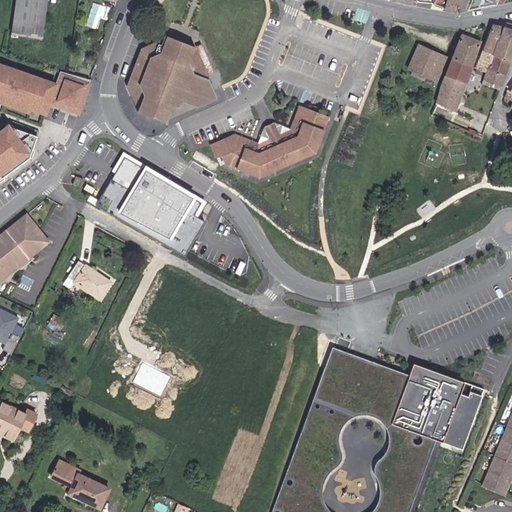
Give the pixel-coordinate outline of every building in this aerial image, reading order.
[(12,33),(42,37),(47,0),(45,0),(41,32),(13,28),(12,33)] [(41,32),(45,0),(17,0),(13,28),(41,32)] [(461,0),(446,0),(443,8),(456,13),(461,0)] [(493,55),(503,27),(493,24),(483,51),(493,55)] [(510,61),(511,54),(511,29),(506,28),(503,27),(493,55),(510,61)] [(462,34),(452,58),(472,66),(480,41),(462,34)] [(197,107),(209,102),(213,92),(193,50),(191,51),(191,49),(191,48),(190,47),(189,47),(188,47),(187,46),(186,47),(185,48),(174,44),(175,43),(174,42),(174,41),(173,40),(172,40),(171,40),(170,40),(169,41),(169,42),(165,41),(166,39),(142,49),(140,54),(143,55),(142,58),(138,59),(128,85),(136,104),(140,106),(138,112),(166,123),(172,106),(183,102),(197,107)] [(410,75),(431,84),(433,80),(436,81),(447,57),(419,44),(408,68),(413,70),(410,75)] [(476,68),(473,76),(483,79),(487,68),(493,55),(483,51),(476,68)] [(505,75),(510,61),(493,55),(487,68),(505,75)] [(472,66),(452,58),(439,89),(438,99),(436,103),(438,104),(456,111),(457,107),(472,66)] [(49,102),(56,83),(0,63),(0,97),(30,108),(46,113),(49,103),(49,102)] [(500,90),(505,75),(487,68),(483,79),(482,83),(500,90)] [(79,113),(91,79),(60,71),(49,102),(49,103),(79,113)] [(30,108),(0,97),(0,101),(29,111),(30,108)] [(217,157),(221,154),(225,145),(235,140),(259,150),(295,133),(305,107),(300,105),(290,129),(274,121),(264,126),(258,138),(256,142),(235,134),(211,145),(217,157)] [(235,140),(225,145),(221,154),(226,164),(259,177),(314,152),(328,117),(305,107),(295,133),(259,150),(235,140)] [(0,179),(30,157),(37,136),(8,126),(0,131),(0,179)] [(122,158),(95,203),(181,255),(202,221),(192,214),(199,203),(122,158)] [(84,179),(75,176),(72,183),(81,187),(84,179)] [(0,282),(52,242),(27,212),(0,234),(0,282)] [(80,264),(65,285),(71,289),(75,283),(85,290),(94,271),(89,267),(87,269),(80,264)] [(94,271),(85,290),(101,302),(114,284),(94,271)] [(20,317),(0,306),(0,340),(7,344),(20,317)] [(56,316),(48,328),(62,337),(70,325),(56,316)] [(460,447),(481,388),(412,363),(408,374),(331,347),(271,511),(405,511),(433,437),(460,447)] [(0,435),(4,438),(2,442),(8,445),(22,418),(0,406),(0,435)] [(22,418),(8,445),(12,447),(17,436),(27,441),(36,420),(26,415),(24,419),(22,418)] [(511,418),(485,485),(505,494),(511,477),(511,418)] [(78,472),(57,462),(49,477),(71,488),(67,495),(81,502),(80,504),(95,511),(98,511),(107,492),(76,477),(78,472)] [(188,511),(190,508),(181,503),(176,511),(188,511)]
